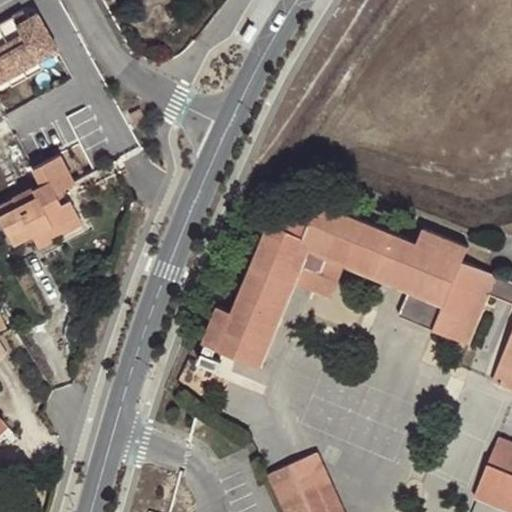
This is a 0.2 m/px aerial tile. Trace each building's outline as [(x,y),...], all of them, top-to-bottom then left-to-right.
[(13,16),(18,24),(28,18),(24,10),(13,16)] [(0,23),(0,27),(22,68),(38,60),(58,49),(37,13),(28,18),(18,24),(13,16),(0,23)] [(0,80),(7,76),(22,68),(0,27),(0,80)] [(38,60),(22,68),(28,77),(43,68),(38,60)] [(12,85),(28,77),(22,68),(7,76),(12,85)] [(140,107),(129,112),(135,123),(145,118),(140,107)] [(32,234),(38,246),(60,234),(56,226),(78,214),(65,188),(75,183),(60,154),(33,167),(42,185),(35,188),(34,186),(13,196),(17,205),(0,213),(0,216),(14,244),(32,234)] [(0,203),(0,213),(17,205),(13,196),(0,203)] [(471,286),(479,266),(464,260),(469,246),(423,226),(417,240),(318,199),(314,208),(311,206),(307,206),(304,206),(302,206),(300,206),(297,207),(294,208),(291,210),(288,211),(284,213),(283,214),(281,215),(279,220),(278,223),(270,219),(233,310),(218,303),(202,341),(229,352),(262,366),(296,283),(319,292),(335,286),(344,263),(409,289),(399,314),(468,343),(489,292),(471,286)] [(56,226),(60,234),(83,223),(78,214),(56,226)] [(489,292),(511,301),(511,279),(485,268),(479,266),(471,286),(489,292)] [(511,330),(491,380),(511,388),(511,440),(499,435),(474,495),(511,510),(511,330)] [(229,352),(202,341),(193,366),(219,376),(229,352)] [(344,511),(318,453),(267,473),(284,511),(344,511)]
